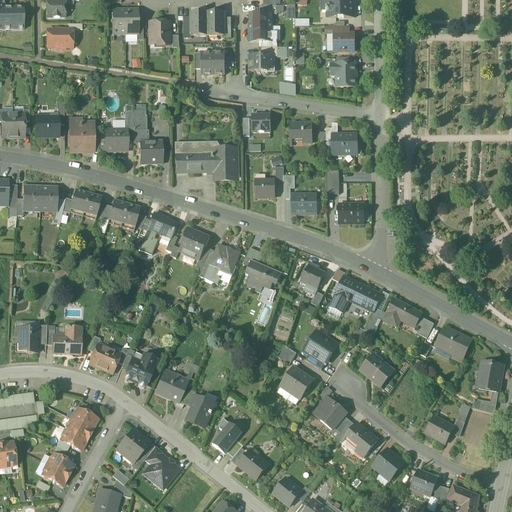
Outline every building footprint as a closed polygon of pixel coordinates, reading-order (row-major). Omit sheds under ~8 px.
[(0,0),(0,31),(23,32),(23,8),(4,8),(3,0),(0,0)] [(355,19),(354,0),(346,0),(345,0),(334,0),(326,0),(326,12),(326,20),(355,19)] [(46,20),(65,20),(64,2),(60,2),(46,2),(46,20)] [(276,7),(275,7),(263,7),(258,7),(259,15),(271,15),(277,15),(276,13),(276,7)] [(295,7),(286,7),(286,13),(286,20),(294,20),(295,7)] [(113,36),(125,36),(124,12),(112,12),(113,36)] [(136,12),(124,12),(125,36),(136,36),(137,36),(137,28),(136,12)] [(224,13),(207,14),(207,38),(223,37),(224,37),(224,27),(224,19),(224,13)] [(191,38),(207,38),(207,14),(191,14),(191,19),(191,28),(191,38)] [(258,43),(271,43),(271,28),(271,15),(259,15),(250,15),(250,29),(249,29),(249,43),(258,43)] [(149,47),(169,47),(169,24),(149,25),(149,47)] [(326,36),(334,36),(334,35),(334,27),(326,28),(326,36)] [(271,43),(277,43),(281,42),(280,28),(271,28),(271,43)] [(306,39),(308,31),(299,28),(296,37),(306,39)] [(57,52),(62,52),(64,50),(72,50),(72,32),(68,32),(47,32),(47,50),(55,50),(57,52)] [(334,53),(354,53),(354,35),(349,35),(334,35),(334,36),(334,53)] [(136,36),(125,36),(125,44),(136,44),(136,42),(136,36)] [(277,49),(277,58),(287,58),(287,48),(277,49)] [(273,58),(277,58),(277,49),(259,49),(259,58),(273,57),(273,58)] [(216,55),(212,55),(213,77),(225,76),(225,71),(225,57),(225,54),(216,55)] [(201,77),(213,77),(212,55),(209,55),(201,55),(201,58),(201,71),(201,77)] [(259,58),(254,58),(254,60),(249,60),(249,72),(267,72),(267,70),(273,69),(273,58),(273,57),(259,58)] [(88,60),(87,67),(96,68),(97,61),(88,60)] [(131,62),(132,70),(141,68),(139,61),(131,62)] [(337,76),(337,88),(355,88),(355,66),(351,66),(337,66),(333,67),(331,68),(332,75),(333,76),(337,76)] [(279,95),(295,98),(295,86),(279,84),(279,95)] [(14,115),(12,116),(12,140),(24,139),(23,123),(23,115),(14,115)] [(1,140),(12,140),(12,116),(2,116),(1,116),(1,124),(1,140)] [(252,116),(252,134),(270,134),(270,116),(252,116)] [(145,117),(132,117),(132,132),(145,132),(146,132),(145,117)] [(36,119),(36,140),(58,139),(58,127),(58,119),(36,119)] [(112,122),(112,131),(125,131),(125,122),(112,122)] [(303,145),(311,145),(311,125),(290,125),(290,141),(303,141),(303,145)] [(72,154),(81,154),(81,153),(93,153),(93,151),(93,134),(93,126),(79,126),(79,127),(72,127),(73,144),(72,144),(72,154)] [(104,131),(105,153),(113,153),(113,151),(126,151),(126,153),(127,153),(126,132),(126,131),(125,131),(112,131),(104,131)] [(133,145),(139,145),(139,144),(145,144),(145,132),(132,132),(133,145)] [(332,156),(357,156),(357,143),(357,136),(331,137),(332,156)] [(161,143),(145,144),(139,144),(139,145),(140,164),(154,164),(154,166),(162,166),(161,143)] [(215,173),(215,179),(237,179),(237,151),(227,152),(227,156),(211,156),(210,145),(183,146),(183,162),(188,162),(188,173),(215,173)] [(215,145),(210,145),(211,156),(227,156),(227,152),(222,152),(215,145)] [(174,146),(175,174),(188,173),(188,162),(183,162),(183,146),(174,146)] [(270,161),(273,168),(283,164),(280,157),(270,161)] [(276,183),(283,183),(283,174),(283,169),(275,169),(276,183)] [(283,183),(284,189),(289,189),(292,189),(292,173),(283,174),(283,183)] [(326,173),(326,185),(339,185),(338,173),(326,173)] [(256,200),(274,200),(274,182),(256,182),(256,200)] [(339,196),(339,185),(326,185),(326,197),(339,196)] [(22,212),(39,212),(40,191),(23,190),(23,188),(22,188),(22,202),(21,212),(22,212)] [(47,191),(40,191),(39,212),(56,213),(57,202),(57,190),(47,189),(47,191)] [(70,212),(82,216),(88,196),(75,192),(72,202),(68,216),(69,216),(70,212)] [(102,199),(88,196),(82,216),(95,219),(94,223),(95,224),(96,220),(100,206),(102,199)] [(316,217),(316,214),(316,202),(316,197),(292,197),(292,215),(307,215),(307,217),(316,217)] [(65,201),(65,202),(62,214),(68,216),(72,202),(65,201)] [(59,227),(62,214),(65,202),(57,202),(56,213),(56,215),(53,225),(59,227)] [(108,223),(121,226),(126,206),(113,202),(111,209),(108,223),(107,226),(107,227),(108,223)] [(96,220),(101,221),(105,208),(100,206),(96,220)] [(140,210),(126,206),(121,226),(133,230),(133,233),(134,234),(135,230),(139,216),(140,210)] [(335,213),(335,226),(363,226),(363,206),(338,206),(338,213),(335,213)] [(111,209),(105,208),(101,221),(108,223),(111,209)] [(16,219),(16,218),(16,210),(9,210),(8,210),(7,219),(16,219)] [(135,230),(140,232),(145,221),(146,218),(139,216),(135,230)] [(156,235),(162,238),(169,241),(170,241),(171,238),(176,226),(153,216),(150,223),(146,231),(147,232),(150,233),(156,235)] [(108,223),(101,221),(98,234),(104,236),(107,226),(108,223)] [(143,240),(147,232),(146,231),(150,223),(145,221),(140,232),(137,238),(143,240)] [(198,263),(199,263),(200,261),(204,253),(209,240),(187,230),(178,251),(177,253),(178,254),(178,252),(184,255),(184,256),(193,260),(193,259),(199,261),(198,263)] [(142,243),(138,253),(151,258),(157,242),(154,240),(156,235),(150,233),(146,242),(143,243),(142,243)] [(166,249),(169,241),(162,238),(158,245),(166,249)] [(170,255),(173,249),(176,240),(171,238),(170,241),(169,241),(166,249),(164,253),(170,255)] [(210,268),(209,272),(205,281),(218,287),(220,282),(221,279),(218,278),(220,272),(230,276),(239,255),(227,250),(227,251),(219,248),(216,254),(214,259),(210,268)] [(178,251),(173,249),(168,259),(174,261),(178,254),(177,253),(178,251)] [(243,267),(248,269),(251,263),(257,266),(262,255),(250,250),(243,267)] [(204,253),(200,261),(206,263),(208,257),(209,255),(204,253)] [(210,268),(214,259),(208,257),(206,263),(203,269),(209,272),(210,268)] [(203,269),(206,263),(200,261),(199,263),(198,263),(195,270),(201,273),(203,269)] [(247,289),(260,295),(263,289),(269,292),(273,284),(277,285),(279,281),(278,280),(281,274),(269,268),(268,270),(257,266),(251,263),(248,269),(245,276),(251,279),(247,289)] [(300,283),(306,286),(317,292),(325,276),(318,272),(319,270),(309,265),(300,283)] [(205,281),(209,272),(203,269),(201,273),(199,279),(205,281)] [(345,275),(336,271),(332,281),(340,285),(343,279),(345,275)] [(233,277),(230,276),(220,272),(218,278),(221,279),(220,282),(229,286),(233,277)] [(336,296),(331,306),(344,313),(348,304),(349,302),(351,298),(356,300),(354,305),(373,313),(373,314),(375,311),(381,297),(343,279),(340,285),(335,296),(336,296)] [(49,288),(58,293),(61,287),(52,283),(49,288)] [(316,294),(317,292),(306,286),(304,292),(315,297),(316,294)] [(58,293),(49,288),(46,294),(55,298),(58,293)] [(263,289),(260,295),(260,296),(270,301),(273,293),(269,292),(263,289)] [(311,305),(318,309),(324,297),(316,294),(315,297),(311,305)] [(388,300),(381,297),(375,311),(381,314),(388,300)] [(41,311),(47,314),(53,302),(47,298),(41,311)] [(413,329),(414,329),(420,318),(422,316),(394,301),(383,322),(392,327),(396,319),(402,322),(413,329)] [(149,314),(154,317),(158,307),(153,305),(149,314)] [(342,315),(344,313),(331,306),(329,309),(342,315)] [(316,310),(309,307),(306,314),(312,317),(316,310)] [(342,315),(329,309),(326,317),(339,323),(342,315)] [(373,313),(364,332),(368,335),(370,336),(377,323),(381,314),(375,311),(373,314),(373,313)] [(417,336),(427,340),(434,326),(420,318),(414,329),(413,329),(418,332),(417,336)] [(396,319),(392,327),(397,330),(402,322),(396,319)] [(15,324),(15,333),(28,333),(28,330),(38,330),(38,328),(38,325),(15,324)] [(38,345),(46,345),(46,332),(46,328),(38,328),(38,330),(38,345)] [(54,328),(54,332),(54,338),(66,339),(67,329),(54,328)] [(52,355),(64,356),(64,355),(79,355),(80,329),(67,329),(66,339),(54,338),(53,338),(52,347),(52,355)] [(27,355),(38,355),(38,345),(38,330),(28,330),(28,333),(15,333),(15,344),(19,344),(18,352),(27,353),(27,355)] [(451,359),(461,363),(471,343),(444,330),(436,347),(453,355),(451,359)] [(359,347),(368,335),(364,332),(360,331),(353,342),(359,347)] [(54,332),(46,332),(46,345),(45,347),(52,347),(53,338),(54,338),(54,332)] [(325,367),(338,347),(316,333),(303,353),(309,357),(324,367),(325,367)] [(88,352),(93,355),(97,346),(98,346),(100,341),(94,338),(88,352)] [(419,356),(425,359),(431,347),(425,344),(419,356)] [(88,367),(100,371),(108,351),(98,346),(97,346),(93,355),(88,367)] [(450,362),(451,359),(453,355),(436,347),(432,353),(450,362)] [(278,360),(290,367),(296,356),(285,348),(278,360)] [(129,349),(128,353),(122,367),(121,369),(127,372),(132,362),(135,354),(136,352),(129,349)] [(116,365),(122,367),(128,353),(122,350),(119,356),(120,356),(116,365)] [(119,356),(108,351),(100,371),(111,376),(116,365),(120,356),(119,356)] [(143,358),(135,354),(132,362),(140,365),(143,358)] [(146,355),(144,358),(155,363),(156,359),(146,355)] [(321,372),(324,367),(309,357),(305,362),(321,372)] [(368,379),(380,389),(394,373),(386,367),(385,368),(373,357),(362,370),(370,377),(368,379)] [(142,390),(145,389),(156,363),(155,363),(144,358),(143,358),(140,365),(132,362),(127,372),(125,377),(125,379),(125,380),(127,381),(132,384),(138,386),(138,388),(140,390),(142,390)] [(186,381),(187,382),(189,383),(192,375),(196,376),(199,368),(192,365),(185,381),(186,381)] [(492,392),(498,393),(502,369),(481,366),(477,389),(492,392)] [(280,389),(300,402),(312,382),(293,370),(280,389)] [(176,404),(181,393),(182,394),(187,382),(186,381),(186,382),(179,379),(179,378),(165,372),(160,383),(162,384),(158,393),(170,398),(169,401),(176,404)] [(320,396),(326,400),(332,392),(327,388),(320,396)] [(300,402),(280,389),(277,394),(296,407),(300,402)] [(189,392),(187,396),(183,406),(191,409),(192,409),(196,399),(197,400),(198,396),(189,392)] [(490,407),(496,408),(498,393),(492,392),(490,404),(490,407)] [(181,410),(183,406),(187,396),(182,394),(181,393),(176,404),(174,407),(181,410)] [(204,403),(214,407),(217,399),(207,394),(204,403)] [(0,398),(0,410),(32,407),(31,395),(0,398)] [(186,421),(205,429),(210,417),(211,417),(213,413),(212,412),(214,407),(204,403),(197,400),(196,399),(192,409),(191,409),(186,421)] [(314,414),(334,430),(344,418),(345,416),(326,400),(314,414)] [(472,411),(479,413),(481,405),(490,407),(490,404),(474,401),(472,411)] [(79,412),(86,415),(89,410),(79,405),(76,410),(79,412)] [(479,413),(494,417),(496,408),(490,407),(481,405),(479,413)] [(459,417),(466,420),(470,410),(464,406),(459,417)] [(73,415),(70,421),(92,432),(97,421),(86,415),(79,412),(76,416),(73,415)] [(0,419),(0,431),(35,427),(34,415),(0,419)] [(451,434),(460,438),(466,420),(459,417),(452,430),(453,430),(451,434)] [(334,430),(340,435),(350,423),(344,418),(334,430)] [(436,441),(444,446),(451,434),(453,430),(452,430),(446,425),(445,426),(434,418),(425,435),(436,441)] [(92,433),(92,432),(70,421),(65,431),(86,442),(87,443),(92,433)] [(212,446),(220,453),(222,451),(226,454),(236,442),(242,435),(230,425),(229,425),(223,421),(219,430),(222,433),(212,446)] [(355,427),(350,423),(340,435),(338,438),(343,443),(346,439),(355,427)] [(355,427),(346,439),(359,449),(356,453),(363,459),(377,442),(357,425),(355,427)] [(62,437),(65,431),(59,428),(56,434),(62,437)] [(80,454),(86,442),(65,431),(62,437),(61,438),(64,439),(62,444),(70,448),(80,454)] [(11,433),(11,440),(18,439),(23,439),(22,432),(11,433)] [(116,452),(133,466),(141,455),(149,445),(132,432),(116,452)] [(343,443),(356,453),(359,449),(346,439),(343,443)] [(59,442),(56,449),(66,454),(70,448),(62,444),(59,442)] [(231,458),(233,460),(241,450),(243,448),(236,442),(226,454),(231,458)] [(7,444),(0,445),(0,446),(3,470),(10,469),(10,466),(15,465),(12,444),(7,445),(7,444)] [(149,445),(141,455),(146,459),(154,449),(149,445)] [(63,461),(66,454),(56,449),(52,455),(55,457),(63,461)] [(149,466),(150,467),(159,456),(159,457),(161,455),(154,449),(146,459),(144,462),(149,466)] [(245,454),(241,450),(233,460),(231,462),(237,468),(237,467),(238,466),(247,455),(246,454),(245,454)] [(389,483),(404,465),(404,464),(403,465),(395,458),(396,457),(387,451),(380,460),(372,469),(373,470),(380,475),(389,483)] [(144,462),(146,459),(141,455),(133,466),(138,470),(144,462)] [(161,455),(159,457),(178,471),(162,491),(151,483),(155,478),(147,471),(150,467),(149,466),(140,477),(162,494),(181,471),(161,455)] [(249,477),(256,482),(268,467),(257,458),(254,461),(247,455),(238,466),(250,476),(249,477)] [(360,473),(366,478),(373,470),(372,469),(380,460),(374,455),(360,473)] [(159,457),(159,456),(150,467),(147,471),(155,478),(151,483),(162,491),(178,471),(159,457)] [(46,466),(49,460),(43,457),(40,463),(46,466)] [(49,460),(46,466),(68,478),(71,472),(71,471),(73,467),(63,461),(55,457),(52,462),(49,460)] [(46,466),(40,463),(35,474),(43,479),(46,474),(43,473),(46,466)] [(65,484),(68,478),(46,466),(43,473),(46,474),(43,479),(62,489),(64,484),(65,484)] [(237,467),(249,477),(250,476),(238,466),(237,467)] [(111,479),(117,483),(123,488),(128,481),(117,472),(111,479)] [(410,490),(431,499),(438,480),(417,472),(410,490)] [(384,488),(389,483),(380,475),(375,481),(384,488)] [(273,495),(289,509),(297,499),(300,495),(299,495),(291,489),(293,487),(285,480),(273,495)] [(34,489),(45,494),(48,489),(37,483),(34,489)] [(132,495),(123,488),(117,483),(113,495),(119,497),(130,500),(132,495)] [(297,499),(303,504),(311,493),(305,488),(299,495),(300,495),(297,499)] [(433,499),(439,501),(443,489),(437,488),(433,499)] [(475,511),(477,506),(475,505),(478,498),(471,495),(470,497),(460,493),(460,491),(453,488),(448,502),(462,508),(461,511),(475,511)] [(449,491),(443,489),(439,501),(445,503),(449,491)] [(93,511),(110,511),(111,511),(109,511),(109,509),(116,511),(119,497),(113,495),(99,491),(93,511)] [(311,493),(303,504),(302,505),(308,509),(311,505),(313,502),(317,497),(311,493)] [(436,511),(439,501),(433,499),(431,499),(426,511),(436,511)] [(327,503),(324,509),(327,511),(328,511),(332,507),(327,503)]
